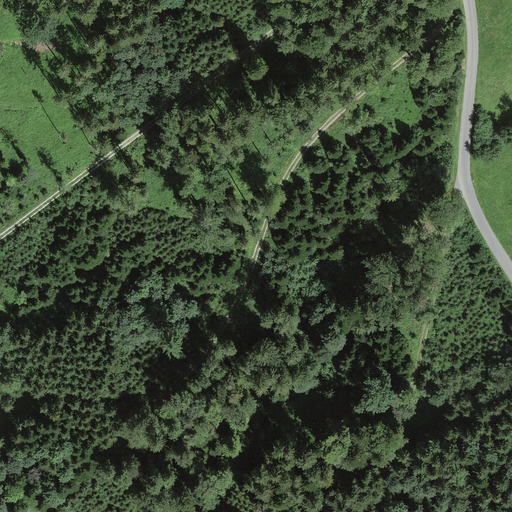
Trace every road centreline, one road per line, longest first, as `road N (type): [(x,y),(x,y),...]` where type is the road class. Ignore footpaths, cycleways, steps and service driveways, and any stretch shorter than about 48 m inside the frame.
road 1 (track): [(42,511),(183,375),(217,331),(245,284),(294,160),(469,2)]
road 2 (track): [(313,0),(0,238)]
road 3 (track): [(474,206),(441,256),(379,511)]
road 4 (unclassified): [(511,273),(465,178),(469,0)]
